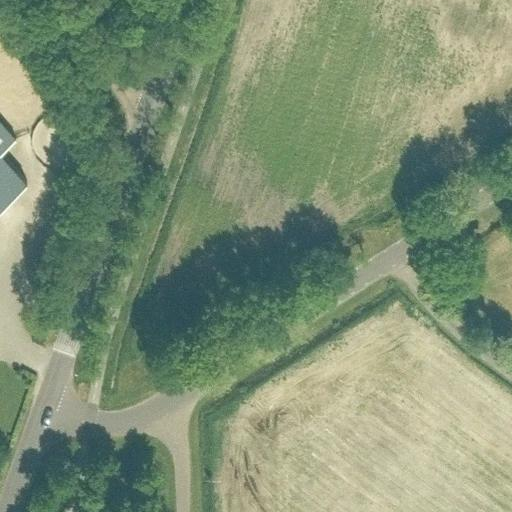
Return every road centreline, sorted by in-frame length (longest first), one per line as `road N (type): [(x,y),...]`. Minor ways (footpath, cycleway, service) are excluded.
road 1 (secondary): [(41,409),(183,0)]
road 2 (unclassified): [(161,405),(511,179)]
road 3 (track): [(63,0),(115,83),(151,105)]
road 4 (unclassified): [(41,409),(114,423),(161,405)]
